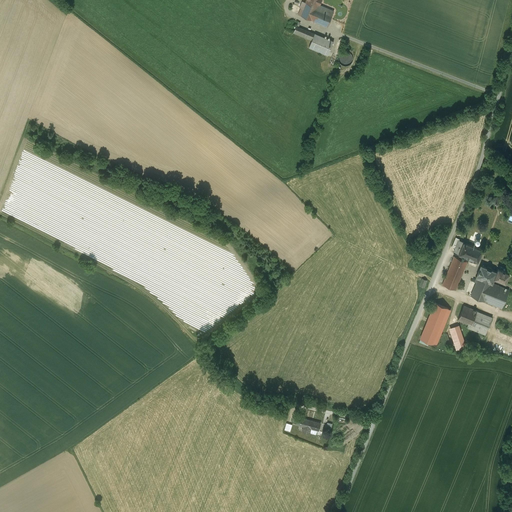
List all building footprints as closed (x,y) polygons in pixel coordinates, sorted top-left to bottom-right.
[(306,3),(303,9),(301,8),(298,14),(327,27),(334,11),(319,5),(319,4),(321,0),(306,0),(306,3)] [(314,34),(296,26),(294,33),(312,40),(320,44),(323,37),(314,34)] [(334,41),(315,33),(314,34),(323,37),(320,44),(312,40),(309,47),(328,55),(334,41)] [(479,244),(483,234),(475,232),(473,236),(471,235),(469,241),(479,244)] [(482,250),(464,243),(464,242),(459,240),(453,253),(478,262),(482,250)] [(454,256),(443,284),(456,290),(467,261),(454,256)] [(492,268),(488,266),(487,268),(481,265),(476,277),(493,284),(495,278),(506,283),(509,273),(499,269),(497,272),(491,270),(492,268)] [(493,284),(476,277),(474,282),(476,283),(471,296),(511,312),(511,285),(509,290),(493,284)] [(435,303),(420,339),(433,344),(448,308),(435,303)] [(475,311),(464,306),(458,320),(469,325),(475,311)] [(492,318),(475,311),(469,325),(487,331),(492,318)] [(467,347),(459,324),(449,328),(456,350),(467,347)] [(321,423),(298,417),(296,424),(302,426),(302,427),(301,430),(308,432),(310,432),(311,431),(311,428),(318,430),(321,423)]
